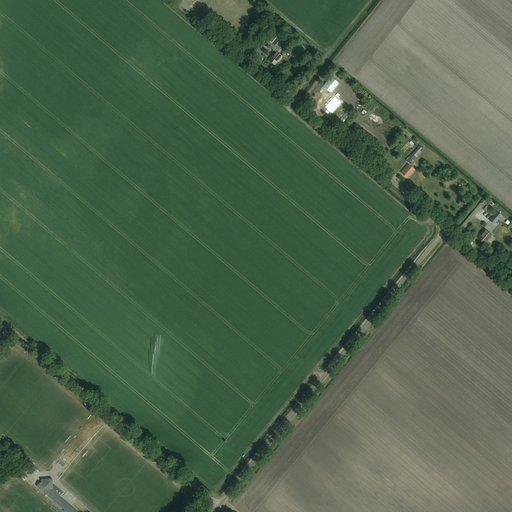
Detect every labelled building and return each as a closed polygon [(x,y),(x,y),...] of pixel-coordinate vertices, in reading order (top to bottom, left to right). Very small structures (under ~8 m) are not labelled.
[(273,33),(267,40),(276,47),(273,50),(275,52),(268,60),(275,66),(283,56),(278,52),(284,46),(276,39),(277,37),(273,33)] [(323,86),(331,93),(339,83),(331,77),(323,86)] [(339,100),(336,97),(333,100),(325,108),(327,109),(330,112),(332,114),(339,105),(337,103),(339,100)] [(406,162),(409,164),(412,160),(419,167),(426,159),(419,154),(416,158),(413,154),(406,162)] [(415,169),(409,164),(401,173),(407,178),(415,169)] [(497,211),(489,220),(494,225),(502,215),(497,211)] [(484,243),(491,235),(485,229),(478,238),(484,243)] [(55,501),(59,495),(54,491),(53,491),(52,479),(42,479),(42,482),(40,482),(37,486),(55,501)] [(77,511),(62,499),(58,503),(67,511),(77,511)]
